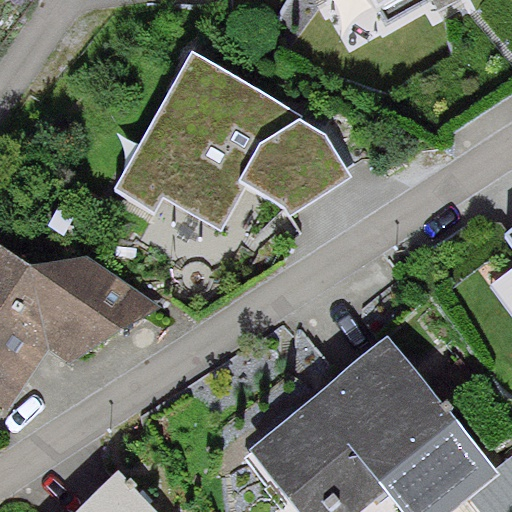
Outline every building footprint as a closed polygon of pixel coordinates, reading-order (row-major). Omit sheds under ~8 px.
[(461,7),(457,0),(227,0),(228,14),(330,21),(371,1),(379,16),(411,0),(424,0),(435,20),(461,7)] [(271,129),(164,68),(115,153),(137,166),(109,213),(205,268),(227,231),(249,241),(333,175),(307,141),(291,168),(259,150),(271,129)] [(0,245),(0,391),(1,389),(12,396),(44,346),(72,363),(152,309),(77,266),(64,286),(0,245)] [(388,343),(255,446),(306,511),(364,511),(390,492),(405,511),(450,511),(495,478),(388,343)] [(153,511),(118,476),(82,511),(153,511)]
